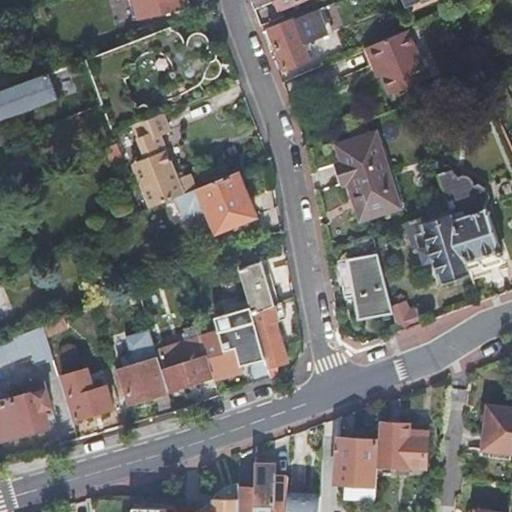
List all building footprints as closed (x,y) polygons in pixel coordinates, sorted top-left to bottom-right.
[(178,0),(127,0),(131,19),(179,6),(178,0)] [(250,0),(254,10),(275,2),(279,9),(301,0),(250,0)] [(400,0),(404,8),(419,2),(419,4),(421,4),(419,0),(400,0)] [(325,37),(315,11),(267,31),(284,71),(308,61),(302,46),(325,37)] [(173,26),(82,60),(99,102),(110,131),(145,117),(146,111),(144,104),(140,103),(134,105),(125,95),(128,91),(123,79),(129,75),(130,64),(133,63),(138,61),(143,58),(152,54),(158,53),(164,56),(168,60),(171,65),(175,75),(178,80),(181,83),(186,85),(193,85),(197,84),(201,80),(203,77),(204,72),(204,67),(200,61),(196,59),(197,54),(204,49),(205,43),(205,39),(201,34),(196,33),(194,34),(188,37),(186,44),(181,43),(179,35),(173,26)] [(423,68),(408,31),(365,49),(372,68),(377,65),(382,78),(384,83),(423,68)] [(377,65),(372,68),(378,79),(382,78),(377,65)] [(429,80),(423,68),(384,83),(390,97),(429,80)] [(39,98),(31,79),(0,91),(0,115),(25,107),(24,104),(39,98)] [(469,101),(463,86),(446,92),(452,107),(469,101)] [(165,111),(137,123),(144,142),(172,131),(165,111)] [(356,194),(391,182),(376,135),(335,148),(340,166),(337,167),(343,188),(353,185),(356,194)] [(172,195),(179,193),(156,140),(137,148),(141,157),(128,163),(146,206),(172,195)] [(441,163),(432,163),(434,167),(448,211),(451,220),(467,271),(481,267),(481,269),(485,270),(499,266),(501,262),(498,254),(500,255),(501,253),(499,252),(486,212),(485,213),(484,208),(485,208),(488,199),(485,190),(477,186),(472,188),(471,185),(470,183),(469,180),(468,179),(465,177),(463,177),(461,176),(460,177),(457,178),(448,167),(445,168),(441,163)] [(251,213),(233,169),(193,186),(179,193),(172,195),(180,216),(201,207),(211,229),(251,213)] [(401,211),(391,182),(356,194),(361,208),(356,210),(360,224),(401,211)] [(444,285),(469,276),(467,271),(451,220),(426,228),(424,220),(404,227),(417,266),(435,261),(441,280),(442,279),(444,285)] [(392,315),(391,309),(377,256),(346,264),(362,323),(392,315)] [(255,257),(234,263),(246,310),(273,300),(266,274),(261,276),(255,257)] [(280,319),(275,299),(273,300),(246,310),(249,317),(261,363),(265,378),(271,376),(268,365),(282,361),(271,322),(280,319)] [(397,334),(422,325),(417,311),(408,314),(405,305),(391,309),(392,315),(397,334)] [(249,317),(197,334),(197,336),(208,375),(210,379),(261,363),(249,317)] [(60,327),(56,318),(39,325),(42,335),(60,327)] [(42,335),(39,325),(0,340),(0,363),(25,353),(30,365),(48,358),(42,335)] [(197,336),(153,350),(154,355),(158,369),(163,368),(170,388),(208,375),(197,336)] [(126,403),(164,390),(158,369),(154,355),(110,369),(114,383),(119,381),(123,393),(126,403)] [(68,359),(55,364),(72,419),(107,408),(101,388),(75,396),(70,380),(74,378),(68,359)] [(118,394),(123,393),(119,381),(114,383),(118,394)] [(40,389),(0,401),(0,441),(40,429),(35,411),(46,407),(40,389)] [(511,455),(511,409),(487,407),(487,409),(485,424),(482,452),(511,455)] [(377,440),(376,464),(425,467),(427,435),(407,434),(407,425),(378,423),(377,440)] [(344,483),(375,485),(376,464),(377,440),(337,439),(335,482),(337,482),(339,484),(344,484),(344,483)] [(254,468),(254,487),(253,505),(253,511),(273,511),(274,511),(284,511),(286,511),(287,500),(287,495),(287,478),(274,478),(275,465),(254,465),(254,468)] [(343,499),(374,500),(375,485),(344,483),(344,484),(343,499)] [(254,487),(238,487),(238,495),(238,511),(253,511),(253,505),(254,487)] [(238,511),(238,495),(214,495),(214,509),(220,509),(220,511),(238,511)] [(318,511),(320,497),(287,495),(287,500),(286,511),(318,511)]
